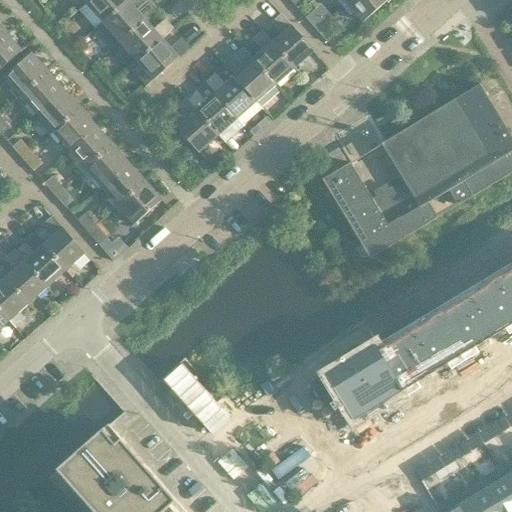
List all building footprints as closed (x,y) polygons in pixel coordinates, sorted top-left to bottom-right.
[(90,0),(86,4),(79,11),(95,30),(129,0),(128,0),(90,0)] [(119,42),(145,19),(156,10),(148,1),(138,10),(129,0),(95,30),(112,49),(119,42)] [(350,0),(347,4),(363,23),(388,0),(350,0)] [(306,19),(317,31),(325,23),(314,11),(306,19)] [(272,43),(295,69),(314,52),(291,26),(281,15),(280,16),(281,16),(273,24),(282,34),(272,43)] [(154,29),(145,19),(119,42),(136,61),(162,38),(173,29),(165,20),(154,29)] [(336,35),(325,23),(317,31),(327,42),(336,35)] [(295,69),(272,43),(263,32),(254,40),(263,51),(253,60),(276,86),(295,69)] [(5,33),(0,37),(0,70),(22,52),(5,33)] [(162,38),(136,61),(153,81),(179,58),(191,48),(190,47),(189,47),(181,39),(171,48),(162,38)] [(276,86),(253,60),(244,49),(234,57),(244,68),(234,76),(257,103),(276,86)] [(4,78),(21,96),(48,72),(32,54),(4,78)] [(257,103),(234,76),(225,66),(215,75),(224,85),(215,93),(238,120),(257,103)] [(64,91),(48,72),(21,96),(37,115),(64,91)] [(206,101),(196,110),(219,136),(225,143),(244,127),(238,120),(215,93),(205,83),(196,91),(206,101)] [(374,203),(350,163),(323,180),(370,259),(438,218),(429,204),(464,182),(473,197),(511,173),(511,137),(480,85),(381,144),(405,184),(390,193),(386,186),(375,193),(379,199),(374,203)] [(81,109),(64,91),(37,115),(53,133),(81,109)] [(219,136),(196,110),(186,100),(177,108),(187,118),(176,127),(199,154),(219,136)] [(69,151),(97,127),(81,109),(53,133),(69,151)] [(9,128),(0,117),(0,134),(1,135),(9,128)] [(113,146),(97,127),(69,151),(86,170),(113,146)] [(12,148),(23,160),(31,152),(21,140),(12,148)] [(102,188),(129,164),(113,146),(86,170),(102,188)] [(42,164),(31,152),(23,160),(33,172),(42,164)] [(203,162),(198,166),(206,175),(211,171),(203,162)] [(145,182),(129,164),(102,188),(118,206),(145,182)] [(45,184),(55,196),(63,189),(53,177),(45,184)] [(145,182),(118,206),(135,225),(162,201),(145,182)] [(74,201),(63,189),(55,196),(66,208),(74,201)] [(77,221),(88,233),(96,226),(85,214),(77,221)] [(53,236),(43,245),(67,271),(85,255),(62,228),(52,217),(51,218),(52,218),(44,226),(53,236)] [(107,238),(96,226),(88,233),(98,245),(107,238)] [(34,253),(24,262),(48,288),(67,271),(43,245),(34,234),(25,243),(34,253)] [(107,238),(98,245),(113,261),(121,254),(107,238)] [(15,270),(5,279),(29,305),(48,288),(24,262),(15,251),(6,260),(15,270)] [(377,346),(328,375),(342,399),(348,396),(360,417),(381,404),(381,405),(404,390),(494,336),(511,325),(511,264),(377,347),(377,346)] [(0,272),(0,311),(10,322),(29,305),(5,279),(0,272)] [(0,330),(10,322),(0,311),(0,330)] [(503,417),(496,421),(503,432),(509,428),(503,417)] [(496,421),(490,425),(496,436),(503,432),(496,421)] [(110,425),(59,470),(96,511),(187,511),(168,490),(110,425)] [(464,441),(457,445),(464,455),(471,451),(464,441)] [(457,445),(451,449),(457,459),(464,455),(457,445)] [(511,460),(498,468),(511,491),(511,460)] [(422,466),(415,471),(421,482),(429,477),(422,466)] [(511,511),(511,491),(498,468),(479,480),(498,511),(511,511)] [(498,511),(479,480),(459,492),(471,511),(498,511)] [(471,511),(459,492),(436,506),(439,511),(471,511)]
